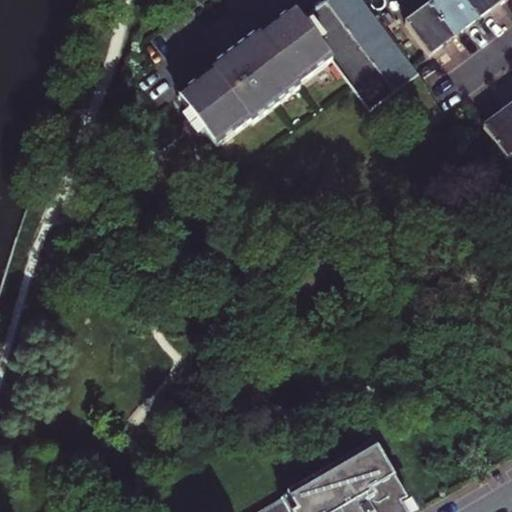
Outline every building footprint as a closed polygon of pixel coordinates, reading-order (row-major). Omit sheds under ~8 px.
[(343,19),(351,31),(359,42),(367,54),(376,65),(384,76),(392,88),(401,100),(425,81),(423,77),(417,70),(408,58),(400,47),(391,35),(383,25),(374,13),(366,1),(364,0),(344,0),(334,8),(343,19)] [(447,35),(473,16),(461,0),(429,0),(425,4),(447,35)] [(461,0),(473,16),(495,0),(461,0)] [(423,53),(447,35),(425,4),(400,22),(423,53)] [(219,81),(186,107),(223,155),(258,129),(260,132),(307,95),(305,92),(337,67),(300,18),(267,44),(265,41),(217,79),(219,81)] [(511,160),(511,114),(510,112),(486,130),(510,162),(511,160)] [(414,511),(376,446),(283,501),(289,511),(414,511)]
